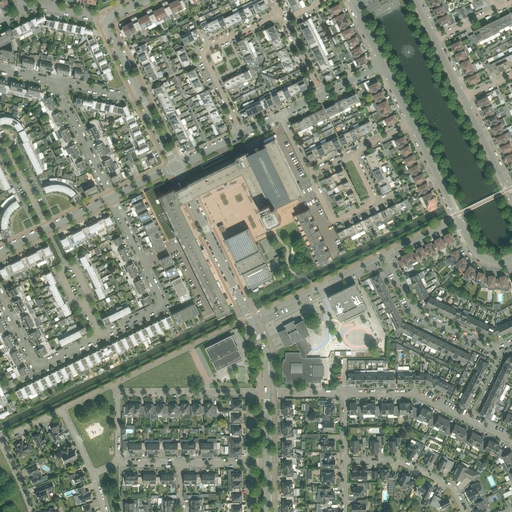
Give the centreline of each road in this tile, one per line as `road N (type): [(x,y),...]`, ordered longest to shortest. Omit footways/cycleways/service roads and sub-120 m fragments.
road 1 (residential): [(250,463),(247,393),(208,391),(117,393),(118,462)]
road 2 (residential): [(112,198),(161,303),(99,336)]
road 3 (residential): [(344,394),(417,394),(511,440)]
road 4 (residential): [(243,134),(204,54),(280,13)]
road 5 (tertiary): [(251,321),(175,167)]
road 6 (residential): [(511,342),(492,349),(414,311),(386,254)]
road 7 (residential): [(251,321),(386,254)]
road 8 (residential): [(99,336),(34,364),(0,293)]
road 9 (residential): [(464,511),(448,483),(398,462),(345,462)]
road 10 (residential): [(112,198),(61,82)]
